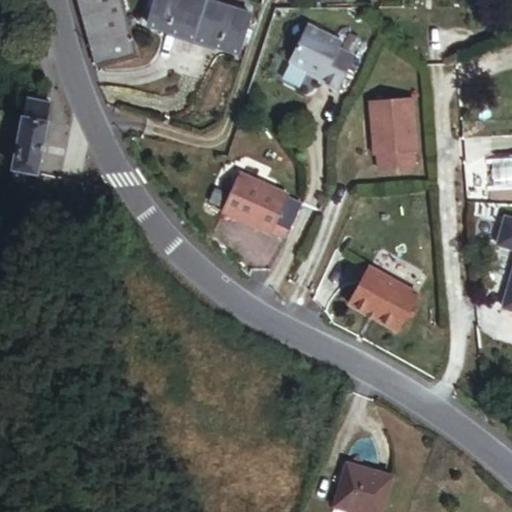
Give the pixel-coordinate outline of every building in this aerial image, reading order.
[(138,57),(122,0),(78,0),(97,69),(138,57)] [(238,54),(250,15),(203,0),(155,0),(148,25),(238,54)] [(340,51),(343,43),(309,26),(290,64),(309,73),(308,76),(321,82),(320,84),(338,93),(355,58),(340,51)] [(51,167),(65,97),(44,93),(41,109),(14,104),(10,125),(16,126),(12,145),(33,149),(30,163),(51,167)] [(417,154),(414,101),(370,104),(374,158),(378,157),(379,172),(416,170),(415,154),(417,154)] [(304,205),(288,199),(289,197),(241,175),(224,215),(272,236),(273,233),(289,239),(304,205)] [(511,309),(511,218),(507,217),(499,245),(511,248),(511,281),(504,308),(511,309)] [(397,334),(419,295),(370,268),(348,307),(397,334)] [(357,511),(387,511),(401,481),(359,462),(340,504),(357,511)]
